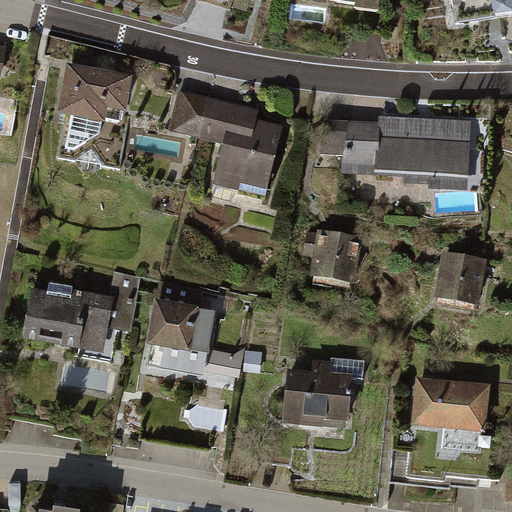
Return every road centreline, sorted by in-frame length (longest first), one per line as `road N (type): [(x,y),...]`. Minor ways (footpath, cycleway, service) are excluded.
road 1 (residential): [(511,81),(310,76),(0,8)]
road 2 (residential): [(322,511),(0,463)]
